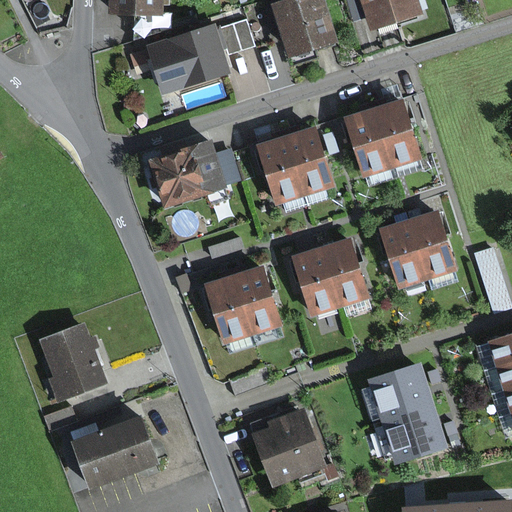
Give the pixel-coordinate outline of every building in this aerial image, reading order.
[(159,0),(113,0),(113,10),(159,12),(159,0)] [(341,0),(306,0),(284,6),(299,58),(353,42),(341,0)] [(428,0),(375,0),(384,30),(433,17),(428,0)] [(230,22),(156,41),(169,93),(243,75),(230,22)] [(409,107),(378,116),(395,174),(426,165),(409,107)] [(378,116),(347,125),(364,183),(395,174),(378,116)] [(320,128),(289,137),(305,195),(336,186),(320,128)] [(289,137),(258,146),(274,204),(305,195),(289,137)] [(202,145),(160,160),(178,209),(219,194),(202,145)] [(431,282),(458,275),(444,223),(416,230),(431,282)] [(403,290),(431,282),(416,230),(388,238),(403,290)] [(353,250),(323,258),(339,313),(369,304),(353,250)] [(323,258),(293,267),(309,321),(339,313),(323,258)] [(268,273),(237,282),(253,336),(284,327),(268,273)] [(237,282),(206,291),(222,344),(253,336),(237,282)] [(87,324),(45,339),(67,400),(110,385),(87,324)] [(511,334),(496,338),(502,364),(511,361),(511,334)] [(511,361),(502,364),(509,391),(511,389),(511,361)] [(431,407),(418,368),(373,382),(385,421),(431,407)] [(434,417),(431,407),(385,421),(398,461),(443,446),(434,417)] [(277,413),(250,423),(256,440),(261,438),(276,477),(317,462),(298,411),(283,417),(279,418),(277,413)] [(145,420),(77,443),(93,490),(161,467),(145,420)]
